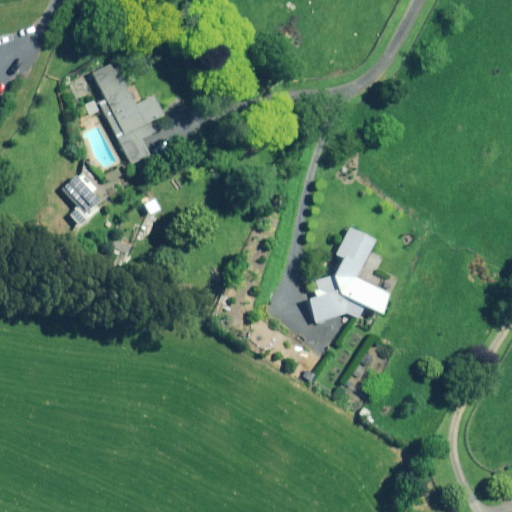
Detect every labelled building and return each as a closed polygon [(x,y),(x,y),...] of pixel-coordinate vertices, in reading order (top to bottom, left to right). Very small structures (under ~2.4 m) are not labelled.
[(89,74),(101,98),(82,107),(87,117),(100,110),(126,165),(145,156),(137,139),(151,132),(146,121),(159,115),(149,97),(132,105),(112,63),(89,74)] [(120,163),(100,174),(105,184),(125,173),(120,163)] [(74,179),(72,176),(57,189),(73,208),(65,215),(75,226),(94,210),(90,205),(95,200),(90,193),(93,191),(79,175),(74,179)] [(310,281),(313,290),(310,291),(312,297),(303,300),(310,323),(344,315),(352,319),(358,307),(373,315),(384,294),(352,278),(370,241),(345,228),(331,256),(336,258),(327,276),(310,281)] [(361,354),(348,374),(356,380),(370,360),(361,354)]
